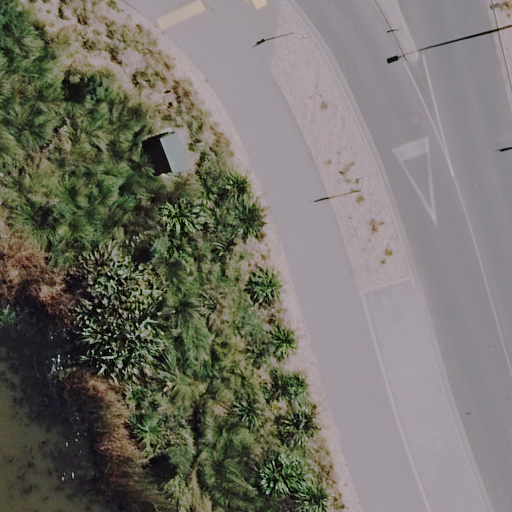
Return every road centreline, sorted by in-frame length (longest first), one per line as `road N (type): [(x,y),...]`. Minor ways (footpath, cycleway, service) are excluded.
road 1 (residential): [(433,120),(511,361)]
road 2 (residential): [(433,120),(337,0)]
road 3 (residential): [(411,0),(433,120)]
